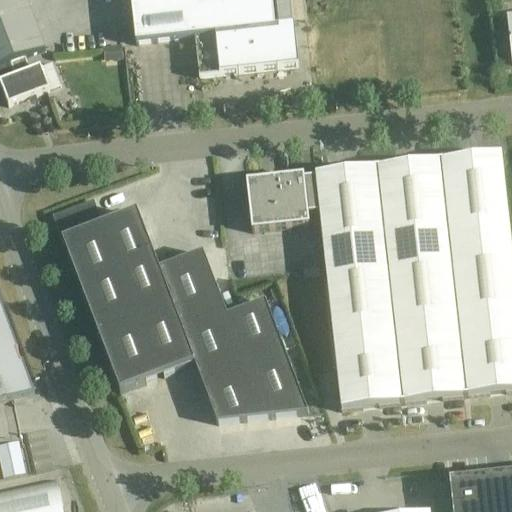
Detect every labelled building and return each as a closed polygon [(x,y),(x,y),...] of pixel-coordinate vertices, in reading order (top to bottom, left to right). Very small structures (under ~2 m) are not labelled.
[(26,0),(0,0),(0,70),(9,67),(15,80),(0,86),(0,88),(8,109),(49,94),(49,93),(60,89),(52,67),(41,71),(40,70),(30,74),(25,61),(48,52),(26,0)] [(271,0),(130,0),(136,48),(194,42),(199,81),(298,70),(294,29),(274,31),(271,0)] [(287,0),(274,0),(277,23),(290,22),(287,0)] [(319,218),(334,353),(341,415),(511,395),(511,258),(501,159),(315,179),(315,182),(303,183),(303,181),(247,187),(252,236),(308,230),(307,219),(319,218)] [(119,397),(194,369),(216,427),(308,418),(266,306),(227,321),(203,257),(158,274),(136,218),(103,231),(93,204),(52,220),(119,397)] [(0,307),(0,408),(35,400),(0,307)] [(511,511),(511,478),(449,486),(452,511),(511,511)] [(63,511),(58,482),(0,493),(0,511),(63,511)]
